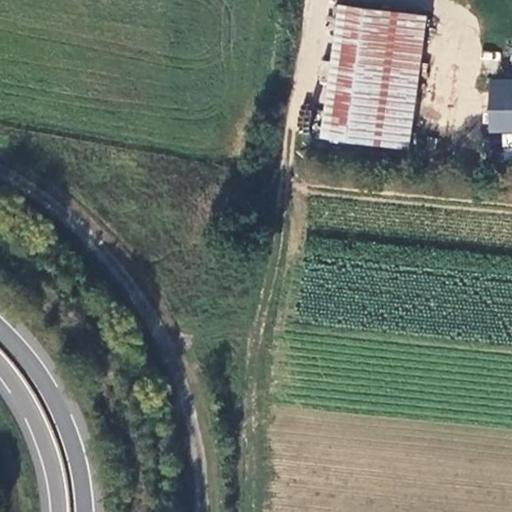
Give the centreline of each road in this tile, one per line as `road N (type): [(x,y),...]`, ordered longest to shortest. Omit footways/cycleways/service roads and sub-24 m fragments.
road 1 (track): [(0,172),(90,242),(164,347),(186,405),(199,511)]
road 2 (trunk): [(84,511),(62,416),(0,329)]
road 3 (trunk): [(0,364),(43,440),(59,511)]
